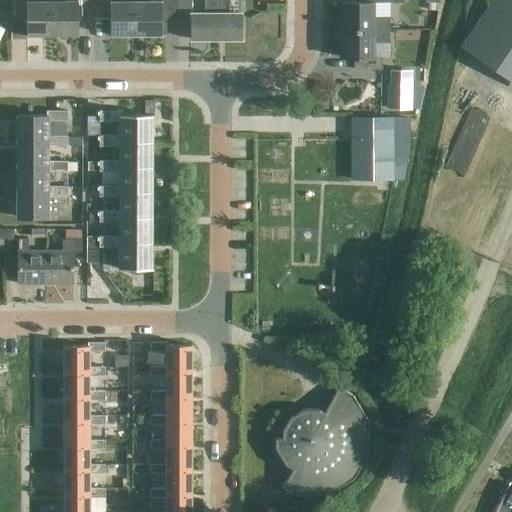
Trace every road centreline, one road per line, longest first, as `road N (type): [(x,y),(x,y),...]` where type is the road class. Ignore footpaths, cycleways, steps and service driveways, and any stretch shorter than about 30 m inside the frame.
road 1 (unclassified): [(382,511),(493,259)]
road 2 (residential): [(216,320),(221,83)]
road 3 (residential): [(0,84),(221,83)]
road 4 (residential): [(216,320),(0,323)]
road 5 (residential): [(223,511),(216,320)]
road 6 (residential): [(221,83),(273,81),(293,65),(306,37),(305,0)]
